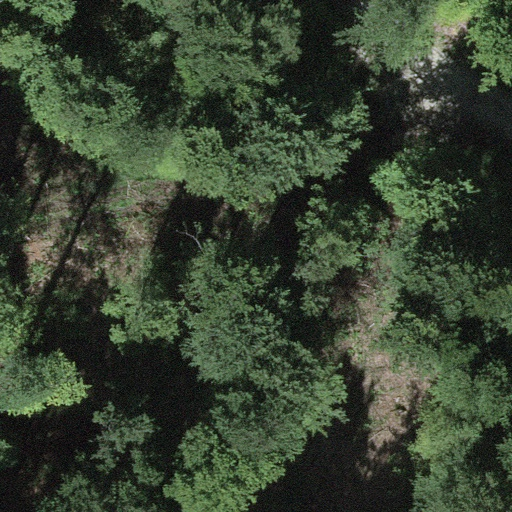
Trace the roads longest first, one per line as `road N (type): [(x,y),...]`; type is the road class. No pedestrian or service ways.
road 1 (track): [(474,123),(322,171),(0,221)]
road 2 (track): [(511,133),(474,123),(424,91),(346,0)]
